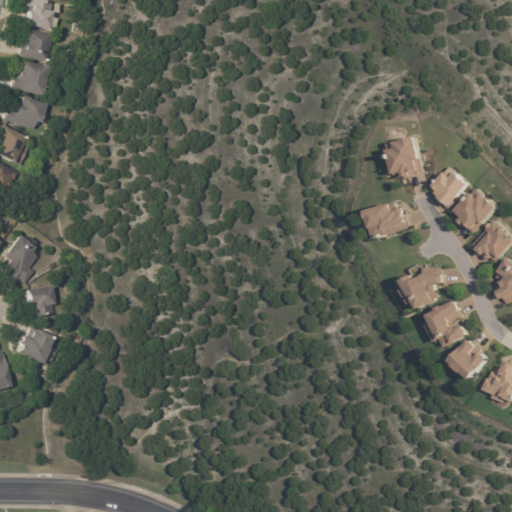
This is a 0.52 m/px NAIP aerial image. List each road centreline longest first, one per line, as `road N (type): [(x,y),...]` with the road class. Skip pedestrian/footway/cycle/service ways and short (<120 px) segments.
road 1 (residential): [(423,200),(495,336),(511,342)]
road 2 (tertiary): [(138,511),(74,497),(0,494)]
